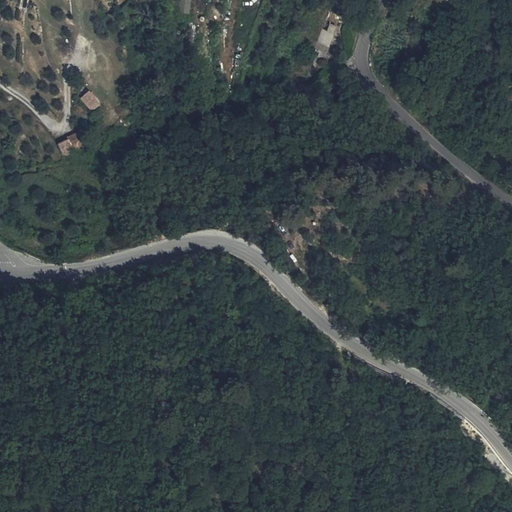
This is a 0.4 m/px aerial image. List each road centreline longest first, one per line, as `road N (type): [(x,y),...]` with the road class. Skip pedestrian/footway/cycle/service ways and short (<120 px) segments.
road 1 (tertiary): [(511,452),(457,397),(320,323),(254,250),(227,237),(201,236),(91,269),(14,273)]
road 2 (tertiary): [(385,0),(364,38),(366,76),(462,170),(511,205)]
